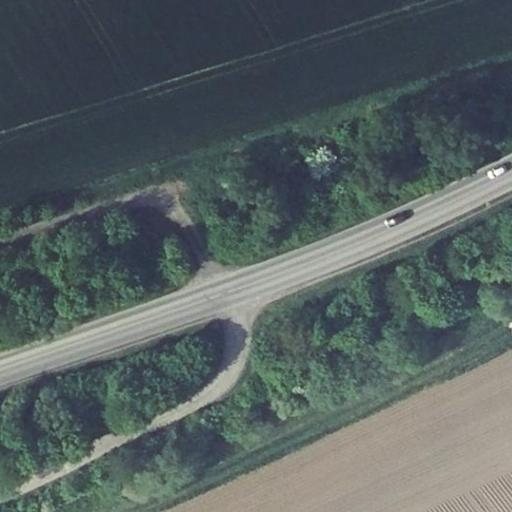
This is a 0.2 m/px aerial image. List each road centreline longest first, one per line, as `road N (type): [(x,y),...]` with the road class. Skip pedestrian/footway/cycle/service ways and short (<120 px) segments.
road 1 (track): [(0,491),(214,397),(232,290),(195,225),(162,197),(127,200),(0,240)]
road 2 (tertiary): [(511,170),(348,246),(0,367)]
